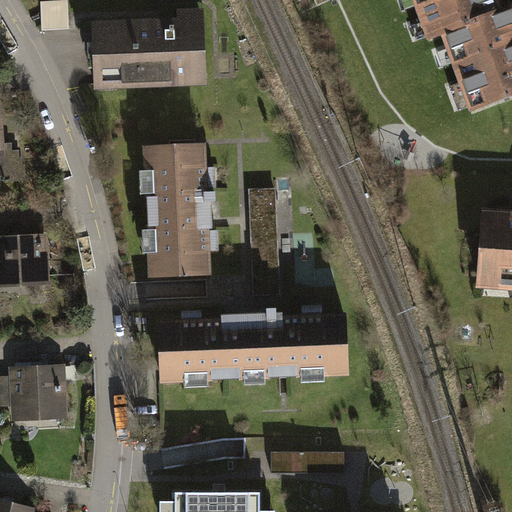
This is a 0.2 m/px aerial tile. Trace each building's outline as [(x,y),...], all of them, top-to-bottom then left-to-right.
[(414,0),(429,41),(444,36),(500,15),(494,0),(414,0)] [(69,4),(42,4),(43,32),(69,31),(69,4)] [(95,22),(97,89),(208,86),(206,8),(178,9),(178,20),(95,22)] [(444,36),(472,113),(511,98),(511,10),(500,15),(444,36)] [(11,146),(4,146),(3,105),(0,105),(0,182),(26,182),(25,154),(11,154),(11,146)] [(150,255),(151,281),(212,280),(211,259),(220,259),(219,232),(210,232),(210,202),(219,202),(218,173),(209,173),(208,149),(148,151),(148,174),(143,174),(143,197),(149,197),(150,232),(145,232),(146,255),(150,255)] [(279,189),(250,189),(252,297),(282,296),(279,189)] [(478,291),(511,293),(511,215),(484,214),(478,291)] [(0,291),(50,290),(48,234),(0,235),(0,291)] [(184,323),(161,324),(163,383),(188,382),(188,389),(212,389),(211,381),(246,380),(246,388),(268,387),(268,380),(303,379),(303,386),(327,385),(327,378),(350,377),(348,318),(325,319),(325,310),(303,310),(303,320),(281,320),(281,309),(269,309),(269,320),(204,322),(204,314),(183,315),(184,323)] [(11,407),(12,421),(69,419),(67,364),(10,365),(10,376),(11,407)] [(0,407),(11,407),(10,376),(0,376),(0,407)] [(169,463),(250,459),(249,441),(168,445),(169,463)] [(277,455),(277,474),(349,474),(349,455),(277,455)] [(178,493),(178,511),(258,511),(258,492),(178,493)] [(0,511),(37,511),(0,501),(0,511)]
